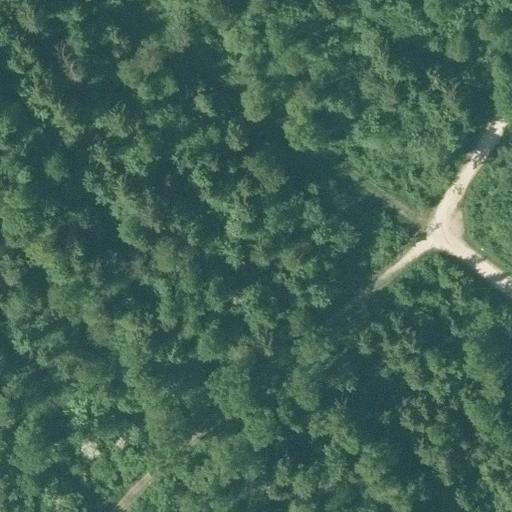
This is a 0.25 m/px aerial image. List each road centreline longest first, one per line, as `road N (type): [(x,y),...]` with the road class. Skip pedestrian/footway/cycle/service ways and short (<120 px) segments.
road 1 (track): [(115,511),(161,460),(428,229)]
road 2 (track): [(139,0),(250,97),(428,229)]
road 3 (track): [(428,229),(511,93)]
